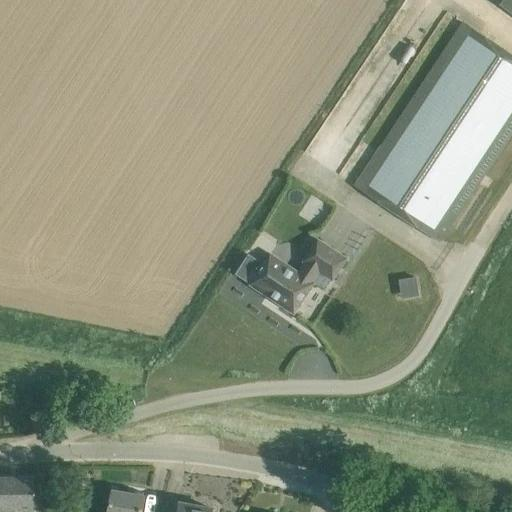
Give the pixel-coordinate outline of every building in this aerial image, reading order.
[(511,12),(511,0),(504,0),(501,4),(511,12)] [(357,186),(440,241),(511,132),(511,54),(457,18),(449,30),(457,35),(357,186)] [(249,255),(236,275),(251,284),(251,285),(295,314),(315,283),(314,282),(321,272),(333,281),(348,259),(319,240),(305,262),(307,263),(300,273),(271,254),(264,264),(249,255)] [(403,278),(406,297),(424,294),(421,275),(403,278)] [(69,405),(59,406),(60,416),(70,415),(69,405)] [(0,510),(33,510),(33,498),(33,478),(0,478),(0,510)] [(132,494),(114,491),(110,511),(143,511),(146,497),(144,497),(145,493),(133,491),(132,494)] [(213,511),(214,509),(181,503),(179,511),(213,511)]
